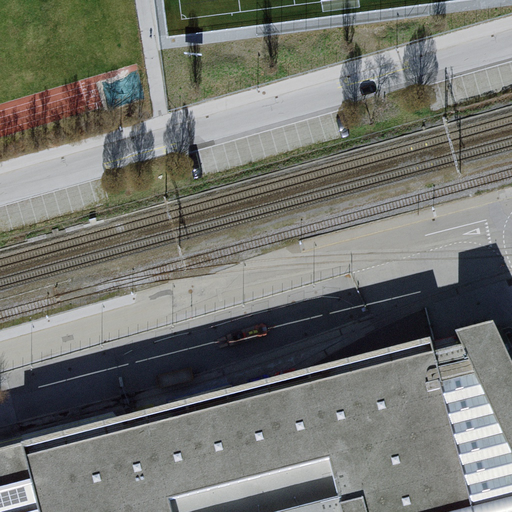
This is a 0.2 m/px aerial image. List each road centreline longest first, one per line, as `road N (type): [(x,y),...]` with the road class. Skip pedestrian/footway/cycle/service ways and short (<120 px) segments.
road 1 (residential): [(0,183),(511,37)]
road 2 (residential): [(0,357),(511,213)]
